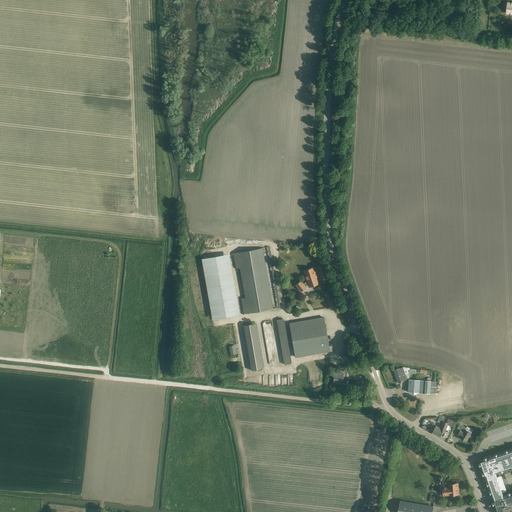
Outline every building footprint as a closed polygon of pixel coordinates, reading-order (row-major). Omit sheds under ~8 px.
[(273,309),(263,248),(233,253),(236,269),(240,268),(245,298),(241,299),(244,314),(273,309)] [(229,252),(202,257),(211,318),(239,314),(229,252)] [(313,268),(304,271),(307,281),(306,282),(303,284),(301,281),(300,281),(295,285),(300,292),(306,287),(305,286),(307,285),(308,285),(308,287),(318,284),(317,282),(315,276),(316,275),(313,268)] [(324,317),(319,318),(289,323),(295,357),(330,351),(324,317)] [(283,363),(291,362),(284,318),(276,319),(283,363)] [(243,324),(250,369),(263,367),(262,357),(267,357),(264,335),(258,336),(256,322),(243,324)] [(409,373),(409,369),(410,369),(410,368),(403,367),(394,370),(398,383),(404,381),(404,380),(407,379),(405,374),(409,373)] [(343,375),(348,376),(349,370),(346,370),(341,370),(340,372),(333,372),(333,376),(334,376),(333,382),(342,383),(343,375)] [(409,379),(408,392),(430,393),(431,381),(409,379)] [(441,428),(437,435),(440,437),(444,431),(446,431),(448,425),(453,427),(457,417),(449,418),(447,422),(443,422),(441,428)] [(439,418),(438,419),(437,422),(440,423),(438,427),(436,426),(432,433),(437,435),(441,428),(443,422),(444,421),(443,418),(439,418)] [(457,428),(460,430),(458,435),(461,437),(460,438),(467,441),(471,433),(465,430),(466,428),(460,424),(457,428)] [(480,463),(479,463),(480,466),(481,466),(483,472),(482,473),(483,475),(484,475),(485,477),(486,477),(488,482),(487,483),(488,486),(489,485),(491,491),(490,491),(491,494),(492,493),(494,499),(493,500),(494,502),(493,502),(492,502),(493,505),(494,505),(494,504),(497,511),(496,511),(495,511),(511,511),(511,493),(511,492),(508,493),(508,494),(503,496),(502,493),(500,486),(501,486),(501,485),(501,484),(500,484),(499,484),(497,477),(496,473),(501,472),(501,473),(504,472),(503,471),(511,468),(511,469),(511,468),(511,449),(508,451),(508,450),(505,451),(506,452),(498,455),(498,453),(495,454),(495,456),(487,458),(487,457),(484,458),(485,459),(480,461),(480,463)] [(458,484),(458,483),(449,483),(449,487),(443,487),(443,494),(441,494),(441,496),(459,495),(459,493),(459,491),(458,490),(458,487),(459,486),(459,484),(458,484)] [(432,511),(433,506),(401,501),(398,511),(432,511)]
